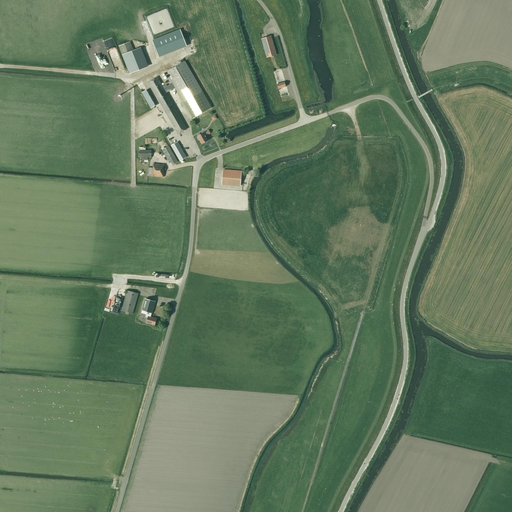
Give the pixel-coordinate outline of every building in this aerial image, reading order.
[(171,31),(145,46),(154,61),(180,46),(171,31)] [(267,58),(276,55),(271,36),(261,39),(267,58)] [(130,42),(118,46),(129,74),(145,67),(138,49),(133,50),(130,42)] [(157,77),(148,82),(178,134),(186,129),(166,93),(175,88),(192,118),(211,107),(185,61),(164,73),(170,84),(167,86),(166,84),(162,87),(157,77)] [(155,106),(146,90),(142,93),(150,108),(155,106)] [(205,136),(210,133),(208,130),(203,133),(197,136),(198,137),(197,137),(198,140),(199,139),(202,144),(207,140),(205,136)] [(171,145),(175,153),(180,161),(186,157),(177,142),(171,145)] [(178,162),(173,154),(168,146),(161,149),(169,163),(171,162),(172,165),(178,162)] [(151,157),(151,150),(138,150),(138,160),(147,160),(147,157),(151,157)] [(164,165),(153,164),(153,168),(148,168),(147,176),(163,177),(164,165)] [(240,186),(241,171),(223,170),(221,185),(240,186)] [(138,293),(127,290),(121,310),(132,313),(138,293)] [(147,317),(146,323),(154,325),(156,318),(150,317),(151,313),(152,313),(155,301),(145,299),(142,310),(147,312),(145,317),(147,317)]
